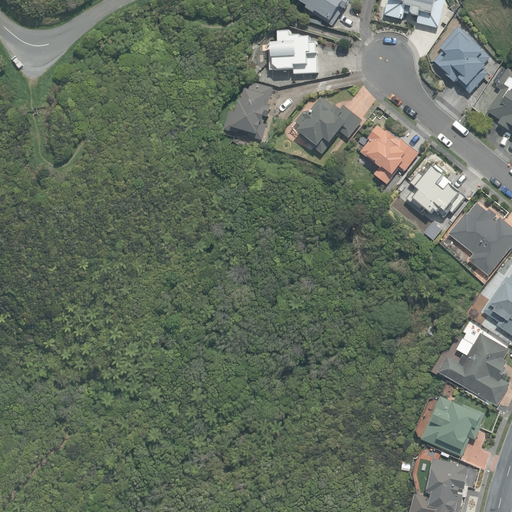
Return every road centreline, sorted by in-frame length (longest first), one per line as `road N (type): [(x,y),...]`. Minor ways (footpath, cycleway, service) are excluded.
road 1 (residential): [(511,180),(410,99),(383,53)]
road 2 (unclassified): [(119,0),(41,45),(24,43),(0,23)]
